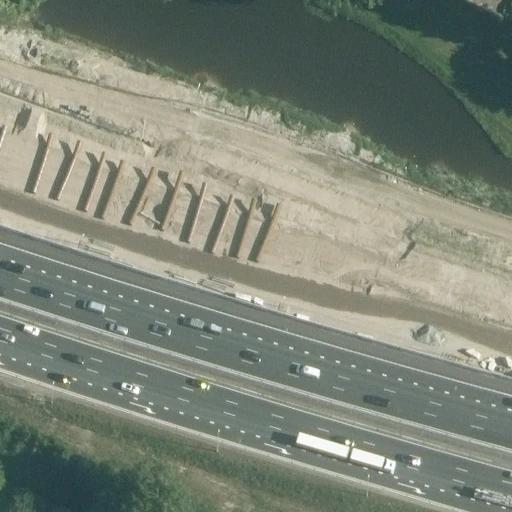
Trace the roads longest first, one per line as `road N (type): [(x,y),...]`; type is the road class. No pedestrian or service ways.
road 1 (motorway): [(511,364),(0,189)]
road 2 (motorway): [(0,341),(505,492)]
